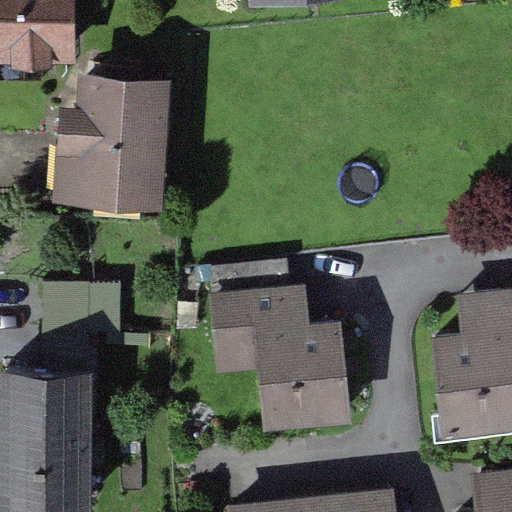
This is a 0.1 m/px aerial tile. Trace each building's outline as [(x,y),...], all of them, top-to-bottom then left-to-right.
[(80,0),(0,0),(0,46),(80,46),(80,0)] [(178,57),(82,51),(80,85),(66,84),(62,155),(60,183),(170,189),(178,57)] [(218,262),(221,289),(296,281),(295,269),(293,254),(218,262)] [(511,275),(465,280),(468,316),(439,318),(448,422),(511,416),(511,275)] [(314,317),(310,280),(296,281),(221,289),(229,361),(266,357),(272,413),(359,405),(349,314),(314,317)] [(97,348),(1,348),(1,493),(97,493),(97,348)] [(489,485),(492,508),(453,511),(452,511),(511,511),(511,466),(488,468),(489,485)] [(401,511),(399,483),(319,491),(320,511),(401,511)] [(320,511),(319,491),(239,499),(240,511),(320,511)]
